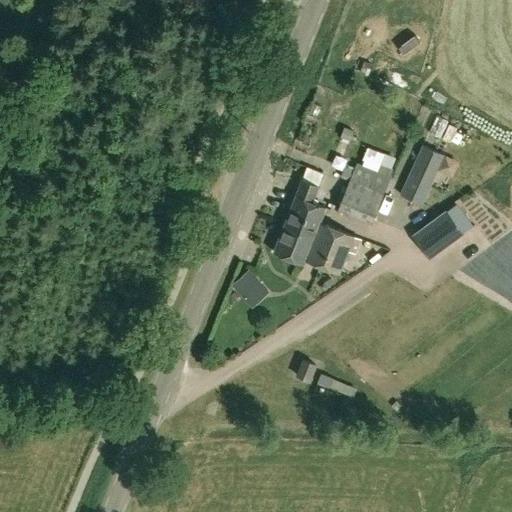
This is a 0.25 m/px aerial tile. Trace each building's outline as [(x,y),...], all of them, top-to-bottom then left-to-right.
[(401,194),(423,205),(444,155),(422,145),(401,194)] [(390,179),(356,165),(353,172),(337,213),(371,226),(390,179)] [(302,181),(283,231),(301,237),(300,240),(316,246),(324,225),(320,223),(326,208),(312,203),(318,187),(302,181)] [(322,267),(335,229),(324,225),(316,246),(300,240),(301,237),(283,231),(274,253),(304,265),(306,260),(322,267)] [(446,226),(414,250),(429,271),(461,247),(446,226)] [(354,236),(335,229),(322,267),(340,274),(354,236)] [(253,300),(242,289),(228,304),(239,315),(253,300)] [(309,382),(316,366),(300,359),(293,375),(309,382)]
